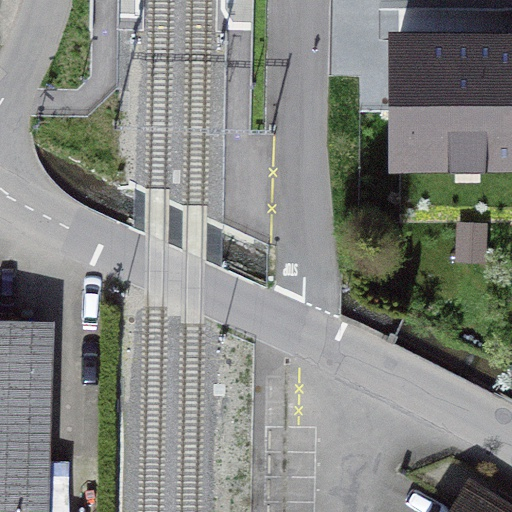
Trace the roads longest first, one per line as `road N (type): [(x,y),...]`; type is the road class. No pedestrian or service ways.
road 1 (residential): [(293,326),(310,0)]
road 2 (tertiary): [(293,326),(193,286),(0,184)]
road 3 (tertiary): [(511,437),(293,326)]
road 4 (residential): [(46,0),(26,74),(0,114)]
